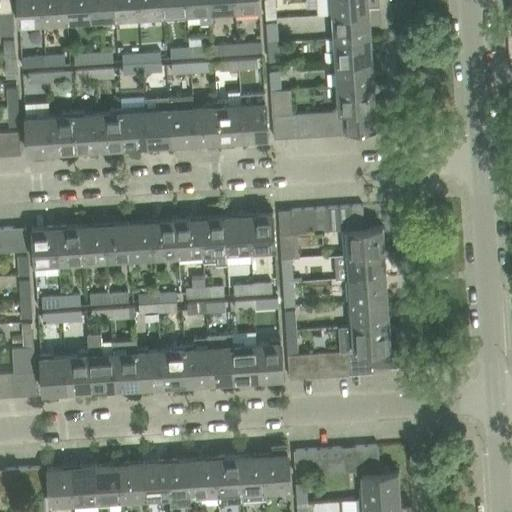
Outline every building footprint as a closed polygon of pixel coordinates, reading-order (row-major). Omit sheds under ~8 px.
[(12,0),(0,0),(0,8),(13,8),(12,0)] [(45,20),(43,0),(18,0),(20,25),(32,24),(32,20),(45,20)] [(43,0),(45,20),(58,19),(58,22),(69,22),(67,0),(43,0)] [(67,0),(69,22),(80,21),(80,18),(93,17),(91,0),(67,0)] [(91,0),(93,17),(106,16),(106,20),(117,19),(115,0),(91,0)] [(115,0),(117,19),(128,18),(128,14),(140,14),(139,0),(115,0)] [(139,0),(140,14),(153,13),(154,16),(165,16),(163,0),(139,0)] [(163,0),(165,16),(176,15),(176,11),(188,11),(187,0),(163,0)] [(187,0),(188,7),(188,11),(189,22),(202,21),(202,22),(213,22),(213,13),(211,0),(187,0)] [(211,0),(213,13),(224,12),(224,8),(236,8),(235,0),(211,0)] [(235,0),(236,8),(249,7),(249,11),(261,10),(260,0),(235,0)] [(275,0),(265,0),(267,16),(277,15),(275,0)] [(331,1),(331,12),(371,10),(371,9),(369,10),(368,0),(334,0),(334,1),(331,1)] [(13,8),(2,9),(4,32),(4,33),(15,32),(13,8)] [(335,23),(336,36),(372,34),(372,27),(373,27),(373,25),(371,26),(370,11),(371,10),(331,12),(332,23),(335,23)] [(278,21),(267,21),(268,40),(279,39),(278,21)] [(333,49),(334,60),(374,58),(374,57),(373,57),(372,45),(374,45),(374,43),(373,43),(372,34),(336,36),(337,49),(333,49)] [(15,38),(5,38),(6,57),(17,57),(15,38)] [(279,39),(268,40),(269,59),(280,59),(279,39)] [(262,41),(238,42),(239,52),(262,50),(262,41)] [(220,43),(220,53),(239,52),(238,42),(220,43)] [(209,44),(191,45),(191,55),(210,54),(209,44)] [(172,46),(172,56),(191,55),(191,45),(172,46)] [(113,50),(95,51),(95,61),(114,60),(113,50)] [(162,50),(143,51),(143,61),(162,59),(162,58),(162,50)] [(95,51),(76,52),(76,62),(95,61),(95,51)] [(143,51),(123,52),(124,60),(124,62),(127,62),(128,61),(143,61),(143,51)] [(64,53),(47,54),(47,64),(66,62),(65,53),(64,53)] [(47,54),(28,55),(29,65),(47,64),(47,54)] [(17,57),(6,57),(7,76),(18,76),(17,57)] [(258,57),(239,58),(240,67),(258,66),(258,57)] [(222,59),(221,59),(221,68),(240,67),(239,58),(222,59)] [(338,71),(339,84),(375,82),(375,74),(376,74),(376,73),(374,73),(373,58),(374,58),(334,60),(335,71),(338,71)] [(162,59),(143,61),(144,71),(163,70),(162,59)] [(210,60),(191,61),(192,70),(211,69),(210,60)] [(127,62),(124,62),(124,72),(144,71),(143,61),(128,61),(127,62)] [(174,62),(173,62),(173,71),(192,70),(191,61),(174,62)] [(114,66),(96,67),(96,77),(115,75),(114,66)] [(96,67),(77,68),(77,78),(96,77),(96,67)] [(66,69),(48,70),(48,79),(67,78),(66,69)] [(280,69),(271,69),(272,88),(282,87),(281,69),(280,69)] [(48,70),(29,71),(30,80),(48,79),(48,70)] [(337,109),(345,108),(358,108),(359,131),(377,130),(375,107),(377,106),(377,105),(375,106),(375,93),(377,92),(377,91),(376,91),(375,82),(339,84),(340,97),(336,97),(337,109)] [(18,86),(8,86),(9,105),(20,105),(18,86)] [(282,87),(272,88),(273,107),(283,107),(282,87)] [(264,90),(242,92),(242,102),(245,139),(255,138),(255,140),(256,140),(256,137),(268,136),(268,137),(269,137),(268,116),(267,97),(266,90),(264,90)] [(169,93),(170,103),(173,144),(173,142),(188,141),(189,144),(190,144),(190,143),(197,143),(194,105),(193,91),(169,93)] [(207,105),(194,105),(197,143),(207,142),(207,143),(208,143),(208,140),(220,139),(220,141),(221,140),(218,100),(207,101),(207,105)] [(230,100),(218,100),(221,140),(221,139),(236,138),(236,141),(237,141),(237,140),(245,139),(242,102),(230,103),(230,100)] [(159,108),(146,109),(149,145),(159,145),(159,146),(160,146),(160,143),(172,142),(172,144),(173,144),(170,103),(159,104),(159,108)] [(20,105),(9,105),(10,124),(21,123),(20,105)] [(134,105),(122,106),(125,145),(125,147),(126,147),(126,145),(140,144),(140,147),(141,147),(141,146),(149,145),(146,109),(134,109),(134,105)] [(112,111),(98,112),(101,148),(110,148),(111,149),(112,149),(112,146),(125,145),(122,106),(111,107),(112,111)] [(345,108),(337,109),(333,109),(335,133),(347,132),(345,108)] [(358,108),(345,108),(347,132),(359,131),(358,108)] [(86,109),(74,110),(77,150),(77,148),(92,147),(93,150),(94,150),(94,149),(101,148),(98,112),(86,112),(86,109)] [(333,109),(321,110),(323,133),(335,133),(333,109)] [(64,114),(51,115),(53,151),(62,151),(62,152),(63,152),(63,149),(76,148),(76,150),(77,150),(74,110),(63,110),(64,114)] [(309,110),(297,111),(299,135),(311,134),(309,110)] [(321,110),(309,110),(311,134),(323,133),(321,110)] [(297,111),(285,112),(287,136),(299,135),(297,111)] [(53,151),(51,115),(38,115),(38,112),(26,113),(28,151),(44,150),(45,153),(46,153),(46,152),(53,151)] [(287,136),(285,112),(273,113),(275,136),(287,136)] [(21,129),(9,130),(10,153),(23,152),(21,129)] [(9,130),(0,130),(0,153),(10,153),(9,130)] [(351,204),(353,228),(365,227),(363,203),(351,204)] [(341,229),(345,228),(353,228),(351,204),(340,205),(341,229)] [(329,229),(341,229),(340,205),(328,206),(329,229)] [(317,230),(329,229),(328,206),(316,207),(317,230)] [(293,232),(305,231),(304,207),(292,208),(293,232)] [(305,231),(317,230),(316,207),(304,207),(305,231)] [(281,232),(293,232),(292,208),(280,209),(281,232)] [(259,210),(249,211),(252,248),(264,247),(264,250),(276,249),(274,209),(273,209),(273,211),(260,211),(260,209),(259,209),(259,210)] [(226,213),(225,213),(228,253),(239,252),(239,249),(252,248),(249,211),(242,211),(242,210),(241,210),(241,213),(227,214),(227,213),(226,213)] [(211,213),(201,214),(204,251),(204,260),(217,259),(217,263),(228,262),(228,253),(225,213),(212,214),(212,212),(211,212),(211,213)] [(178,217),(177,217),(180,256),(191,255),(191,251),(204,251),(201,214),(194,214),(193,214),(193,216),(179,216),(178,216),(178,217)] [(163,217),(153,217),(156,254),(169,253),(169,256),(180,256),(177,217),(164,217),(164,215),(163,215),(163,217)] [(130,220),(129,220),(132,259),(143,258),(143,255),(156,254),(153,217),(146,218),(146,217),(145,217),(145,219),(131,220),(131,219),(130,219),(130,220)] [(115,220),(105,221),(108,257),(120,256),(120,260),(132,259),(129,220),(116,221),(116,219),(115,219),(115,220)] [(82,223),(84,262),(95,261),(95,258),(108,257),(105,221),(98,221),(98,220),(97,220),(97,222),(84,223),(84,222),(82,222),(82,223)] [(67,223),(58,223),(60,260),(73,259),(73,263),(84,262),(82,223),(69,224),(68,222),(67,222),(67,223)] [(60,260),(58,223),(50,224),(50,223),(49,223),(49,225),(34,226),(34,225),(33,225),(36,272),(61,271),(60,260)] [(15,226),(16,249),(28,249),(27,225),(15,226)] [(3,227),(4,250),(16,249),(15,226),(3,227)] [(353,228),(345,228),(346,241),(346,253),(385,251),(386,251),(386,250),(384,250),(384,236),(386,236),(386,235),(385,235),(385,227),(385,226),(365,227),(353,228)] [(282,236),(283,255),(294,255),(293,236),(282,236)] [(350,263),(351,276),(387,274),(387,267),(388,267),(388,266),(386,266),(385,251),(346,253),(347,264),(350,263)] [(29,254),(18,254),(20,272),(30,272),(29,254)] [(293,260),(283,261),(284,280),(294,280),(293,260)] [(348,290),(349,300),(389,298),(389,297),(388,297),(387,285),(389,285),(389,284),(388,284),(387,274),(351,276),(352,289),(348,290)] [(31,278),(20,279),(21,297),(32,296),(31,278)] [(272,280),(253,281),(254,292),(273,290),(272,280)] [(294,280),(284,280),(285,300),(295,300),(294,280)] [(235,282),(234,282),(235,292),(235,293),(254,292),(253,281),(235,282)] [(224,283),(206,284),(206,295),(225,293),(224,283)] [(187,285),(187,290),(188,296),(206,295),(206,284),(187,285)] [(129,289),(110,290),(111,301),(130,299),(129,290),(129,289)] [(176,289),(158,290),(158,300),(177,299),(176,291),(176,289)] [(110,290),(91,291),(91,302),(111,301),(110,290)] [(158,290),(139,291),(139,299),(139,301),(158,300),(158,290)] [(81,292),(62,294),(62,304),(81,302),(81,292)] [(44,295),(43,295),(44,305),(62,304),(62,294),(44,295)] [(32,296),(21,297),(23,317),(33,316),(32,296)] [(273,296),(254,297),(255,307),(274,306),(273,296)] [(254,297),(236,298),(236,308),(255,307),(254,297)] [(353,311),(354,324),(390,322),(390,315),(391,315),(391,314),(389,314),(388,299),(389,298),(349,300),(350,312),(353,311)] [(177,299),(158,300),(159,310),(178,309),(178,308),(177,299)] [(225,299),(207,300),(207,310),(226,309),(225,300),(225,299)] [(158,300),(139,301),(140,305),(140,311),(159,310),(158,300)] [(207,300),(188,301),(188,307),(189,311),(207,310),(207,300)] [(134,304),(126,305),(127,316),(135,316),(134,306),(134,304)] [(111,306),(92,307),(93,318),(112,317),(111,306)] [(82,308),(63,309),(63,320),(82,318),(82,308)] [(63,309),(44,310),(45,321),(63,320),(63,309)] [(296,309),(286,309),(287,329),(297,328),(296,309)] [(343,349),(349,349),(352,349),(361,348),(373,348),(390,347),(392,347),(392,346),(390,346),(390,333),(393,333),(392,331),(391,331),(390,322),(354,324),(341,325),(343,349)] [(23,326),(23,336),(24,343),(24,344),(25,344),(35,344),(33,326),(23,326)] [(297,328),(287,329),(288,348),(298,348),(297,328)] [(102,331),(88,331),(89,349),(91,386),(106,385),(106,388),(116,387),(113,351),(103,352),(102,331)] [(232,331),(208,333),(208,335),(209,345),(211,381),(221,380),(221,378),(235,377),(233,339),(232,331)] [(196,342),(185,343),(187,380),(202,379),(202,382),(211,381),(209,345),(208,335),(195,336),(196,342)] [(270,341),(257,342),(259,378),(269,377),(268,375),(282,374),(282,375),(284,375),(281,336),(270,337),(270,341)] [(113,351),(116,387),(125,387),(125,384),(139,383),(137,346),(136,337),(112,339),(113,351)] [(245,338),(233,339),(235,377),(249,376),(249,378),(259,378),(257,342),(245,343),(245,338)] [(174,347),(161,348),(164,384),(173,383),(173,381),(187,380),(185,343),(174,343),(174,347)] [(25,344),(24,344),(26,365),(36,364),(35,344),(25,344)] [(148,345),(137,346),(139,383),(154,382),(154,385),(164,384),(161,348),(148,348),(148,345)] [(392,347),(390,347),(391,362),(402,361),(401,346),(392,347)] [(361,348),(352,349),(349,349),(350,373),(362,372),(361,348)] [(373,348),(361,348),(362,372),(374,371),(373,348)] [(78,353),(65,354),(68,390),(77,389),(77,387),(91,386),(89,349),(78,349),(78,353)] [(349,349),(343,349),(337,350),(338,374),(350,373),(349,349)] [(337,350),(325,351),(326,375),(338,374),(337,350)] [(68,390),(65,354),(53,355),(53,351),(41,352),(43,390),(44,390),(44,389),(58,388),(58,390),(68,390)] [(313,351),(301,352),(302,376),(314,375),(313,351)] [(325,351),(313,351),(314,375),(326,375),(325,351)] [(302,376),(301,352),(289,353),(290,377),(302,376)] [(36,368),(24,369),(25,392),(37,392),(36,368)] [(24,369),(12,370),(13,393),(25,392),(24,369)] [(12,370),(0,370),(0,375),(1,394),(13,393),(12,370)] [(367,443),(368,471),(381,470),(379,442),(367,443)] [(356,472),(363,472),(368,471),(367,443),(355,444),(356,469),(356,472)] [(344,470),(356,469),(355,444),(343,445),(344,470)] [(272,449),(264,449),(266,485),(279,485),(279,489),(291,488),(288,445),(272,446),(272,449)] [(320,472),(332,471),(331,445),(319,446),(320,472)] [(332,471),(344,470),(343,445),(331,445),(332,471)] [(308,472),(320,472),(319,446),(307,447),(308,472)] [(296,473),(308,472),(307,447),(294,448),(296,473)] [(254,454),(240,455),(243,499),(267,497),(266,485),(264,449),(254,450),(254,454)] [(225,452),(216,453),(218,489),(219,502),(243,500),(243,499),(240,455),(226,455),(225,452)] [(206,457),(192,458),(195,494),(206,493),(206,490),(218,489),(216,453),(206,453),(206,457)] [(177,455),(168,456),(170,492),(183,491),(184,495),(195,494),(192,458),(178,459),(177,455)] [(159,460),(144,461),(147,497),(158,497),(158,493),(170,492),(168,456),(159,456),(159,460)] [(130,458),(120,459),(123,495),(136,494),(136,498),(147,497),(144,461),(130,461),(130,458)] [(111,462),(96,463),(99,500),(110,500),(110,496),(123,495),(120,459),(111,459),(111,462)] [(75,498),(72,462),(63,463),(63,466),(49,466),(49,465),(48,465),(51,504),(62,503),(62,499),(75,498)] [(82,462),(72,462),(75,498),(87,497),(88,501),(99,500),(96,463),(82,464),(82,462)] [(18,466),(19,491),(31,490),(30,465),(18,466)] [(30,465),(31,490),(43,489),(42,465),(30,465)] [(6,467),(7,492),(19,491),(18,466),(6,467)] [(361,485),(362,496),(399,494),(398,479),(401,479),(400,469),(381,470),(368,471),(363,472),(363,473),(365,473),(365,485),(361,485)] [(307,479),(297,480),(298,500),(308,500),(307,479)] [(358,511),(402,511),(402,508),(400,508),(399,494),(362,496),(357,497),(358,511)] [(43,497),(34,497),(35,511),(45,511),(45,497),(43,497)]
